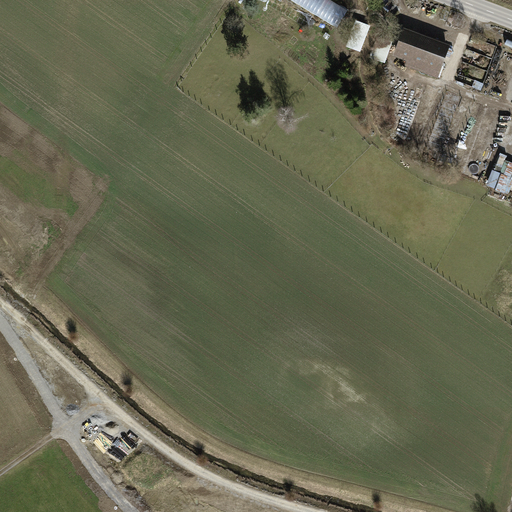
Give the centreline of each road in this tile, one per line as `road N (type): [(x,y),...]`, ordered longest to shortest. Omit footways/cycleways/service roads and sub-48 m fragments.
road 1 (track): [(133,511),(64,429),(0,320)]
road 2 (unknown): [(511,109),(449,90),(463,41),(418,26),(399,0)]
